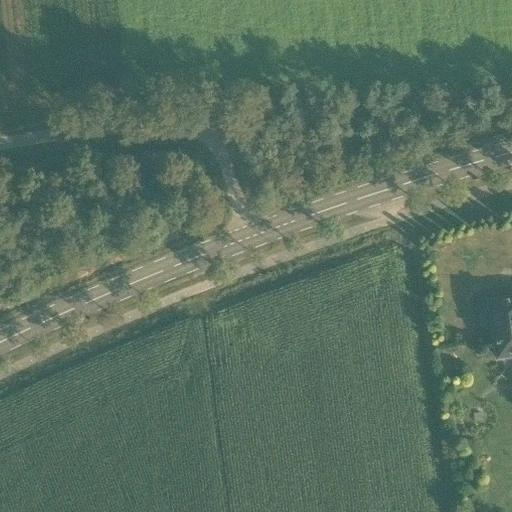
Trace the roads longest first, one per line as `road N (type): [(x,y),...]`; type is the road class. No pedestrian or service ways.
road 1 (unclassified): [(0,156),(88,139),(191,134),(219,143),(241,174),(264,236)]
road 2 (tertiary): [(264,236),(0,356)]
road 3 (tertiary): [(511,153),(264,236)]
